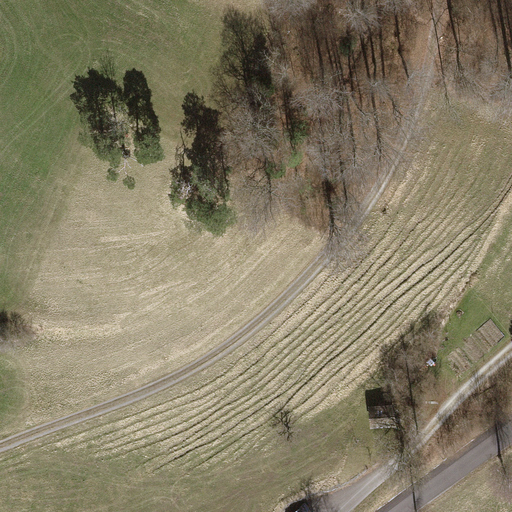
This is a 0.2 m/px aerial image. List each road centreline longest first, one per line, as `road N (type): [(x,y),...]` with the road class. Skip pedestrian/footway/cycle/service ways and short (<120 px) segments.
road 1 (track): [(0,448),(210,360),(334,250),(382,176),(421,90),(438,0)]
road 2 (track): [(323,511),(384,473),(511,349)]
road 3 (tertiary): [(396,511),(511,429)]
